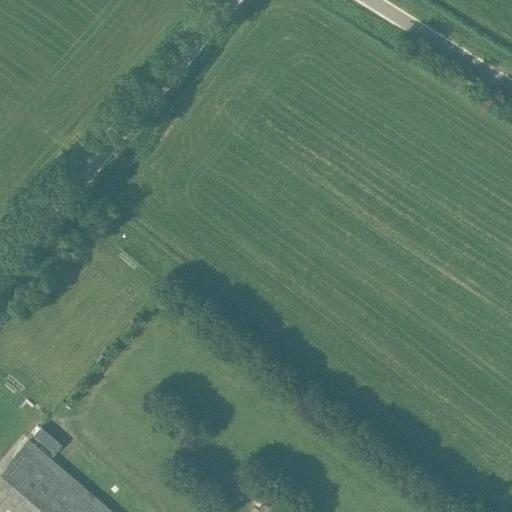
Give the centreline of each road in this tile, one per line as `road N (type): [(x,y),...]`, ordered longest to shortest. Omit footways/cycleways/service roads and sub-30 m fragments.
road 1 (unclassified): [(0,309),(268,0)]
road 2 (unclassified): [(511,74),(395,0)]
